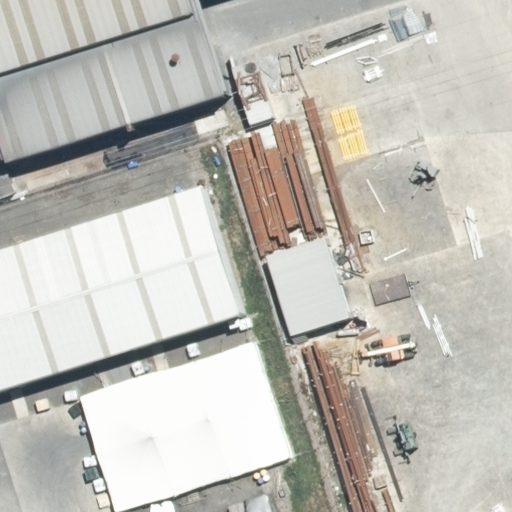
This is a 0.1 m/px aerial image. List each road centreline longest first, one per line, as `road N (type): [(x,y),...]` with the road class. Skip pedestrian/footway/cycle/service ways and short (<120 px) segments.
road 1 (unknown): [(0,215),(194,156),(228,156),(243,169),(341,511)]
road 2 (unknown): [(511,313),(497,320),(446,390),(430,443),(439,511)]
